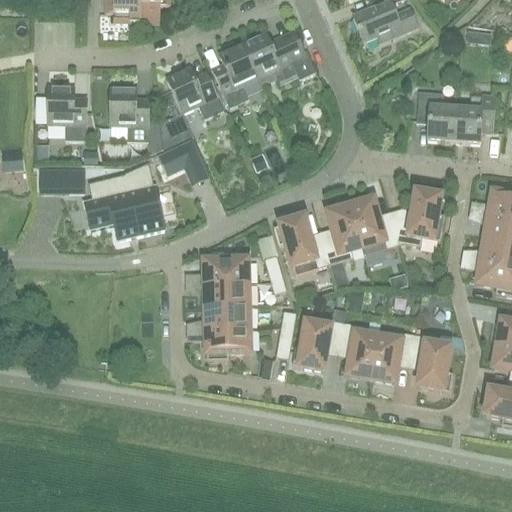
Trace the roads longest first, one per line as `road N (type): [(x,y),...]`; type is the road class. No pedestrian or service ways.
road 1 (residential): [(466,173),(451,268),(473,350),(461,420),(179,372),(169,252)]
road 2 (residential): [(92,58),(151,54),(289,0)]
road 3 (residential): [(169,252),(317,182),(343,158)]
road 4 (residential): [(0,261),(114,264),(169,252)]
road 5 (residential): [(348,101),(419,58),(482,0)]
road 6 (residential): [(466,173),(343,158)]
